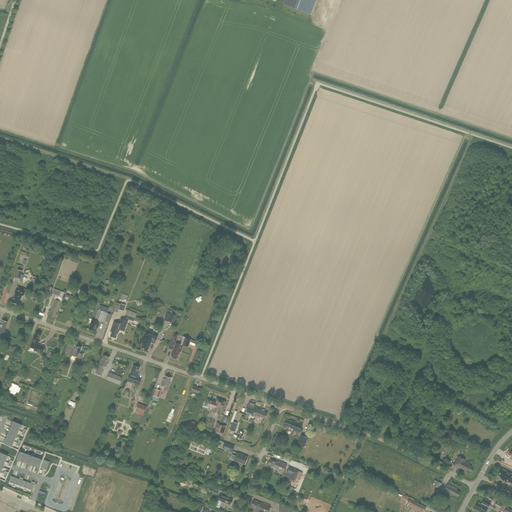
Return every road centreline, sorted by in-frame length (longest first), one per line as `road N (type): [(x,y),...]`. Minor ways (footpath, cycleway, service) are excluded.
road 1 (residential): [(281,406),(0,308)]
road 2 (track): [(511,139),(313,67)]
road 3 (residential): [(474,486),(398,447),(281,406)]
